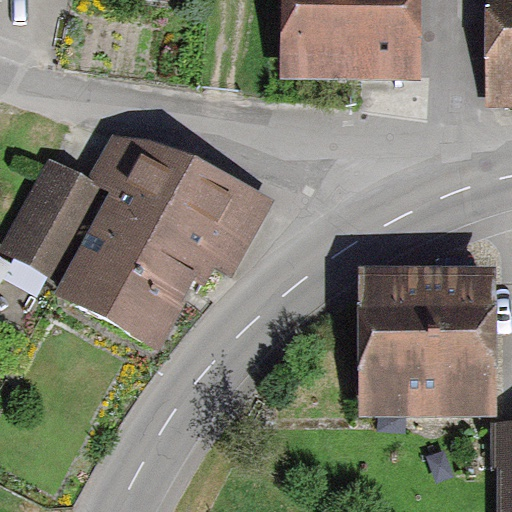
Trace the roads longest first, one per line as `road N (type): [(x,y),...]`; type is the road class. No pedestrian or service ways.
road 1 (residential): [(422,205),(298,139),(0,81)]
road 2 (tertiary): [(117,511),(170,417),(244,329),(346,248),(422,205)]
